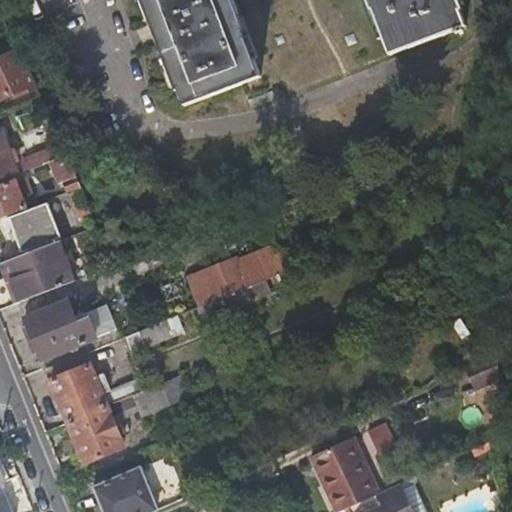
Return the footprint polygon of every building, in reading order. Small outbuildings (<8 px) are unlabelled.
[(140,0),(172,80),(175,79),(182,94),(259,64),(242,21),(245,20),(237,0),(140,0)] [(362,0),(363,0),(364,0),(365,0),(383,44),(447,19),(448,22),(458,18),(457,15),(461,13),(456,0),(362,0)] [(0,53),(0,78),(7,75),(14,93),(15,95),(36,86),(18,46),(0,53)] [(7,75),(0,78),(0,98),(14,93),(7,75)] [(1,132),(0,132),(0,179),(31,166),(35,176),(44,172),(41,162),(47,160),(65,152),(62,144),(20,161),(17,153),(11,156),(1,132)] [(79,185),(65,152),(47,160),(56,182),(63,180),(67,190),(79,185)] [(16,184),(15,182),(15,180),(0,186),(0,217),(26,207),(19,191),(23,189),(20,182),(16,184)] [(67,190),(83,227),(95,222),(79,185),(67,190)] [(5,227),(8,235),(11,242),(17,240),(22,249),(61,233),(48,202),(9,218),(11,225),(5,227)] [(196,271),(207,297),(232,286),(243,281),(286,262),(275,236),(230,256),(229,252),(206,262),(208,266),(196,271)] [(18,299),(45,288),(72,277),(63,257),(56,260),(48,242),(2,260),(10,280),(18,299)] [(0,269),(5,282),(10,280),(2,260),(0,261),(0,269)] [(232,286),(238,300),(249,296),(243,281),(232,286)] [(232,286),(207,297),(213,311),(238,300),(232,286)] [(458,325),(486,312),(478,292),(449,306),(458,325)] [(95,335),(92,326),(88,317),(76,322),(65,298),(27,314),(45,357),(95,335)] [(171,330),(168,322),(165,315),(127,331),(133,347),(171,330)] [(230,348),(234,356),(238,365),(260,355),(252,338),(230,348)] [(68,421),(142,387),(136,375),(111,386),(103,368),(93,372),(88,361),(49,378),(68,421)] [(178,371),(142,387),(68,421),(74,434),(69,435),(72,441),(76,440),(86,460),(125,443),(120,432),(130,427),(127,421),(117,425),(114,419),(141,408),(142,412),(187,392),(178,371)] [(341,503),(374,488),(347,433),(306,453),(319,481),(326,477),(339,505),(341,503)] [(112,471),(112,472),(113,473),(93,483),(106,511),(145,511),(160,505),(139,461),(127,467),(126,464),(112,471)] [(332,508),(339,505),(326,477),(319,481),(332,508)] [(380,500),(374,488),(341,503),(345,511),(411,511),(401,490),(380,500)]
